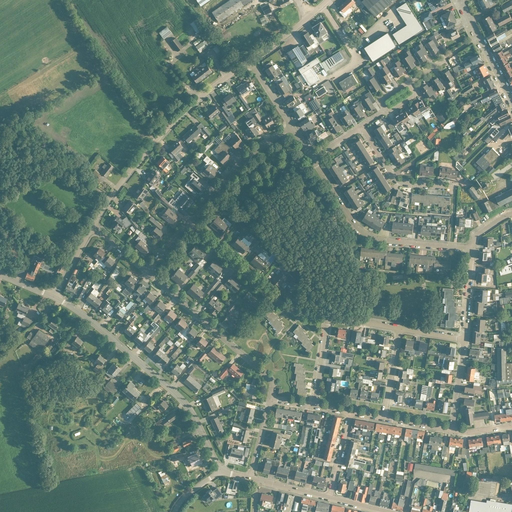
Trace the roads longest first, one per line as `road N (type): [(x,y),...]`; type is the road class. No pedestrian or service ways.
road 1 (tertiary): [(220,469),(182,401),(54,297)]
road 2 (residential): [(92,227),(156,139),(210,86),(248,63)]
road 3 (residential): [(473,247),(365,234),(312,158)]
road 4 (residential): [(269,399),(268,378),(146,272)]
road 5 (residential): [(328,316),(277,301),(189,222)]
road 6 (track): [(62,0),(156,139)]
road 7 (residential): [(189,222),(246,158),(290,126)]
road 8 (residential): [(453,189),(395,182),(359,127)]
